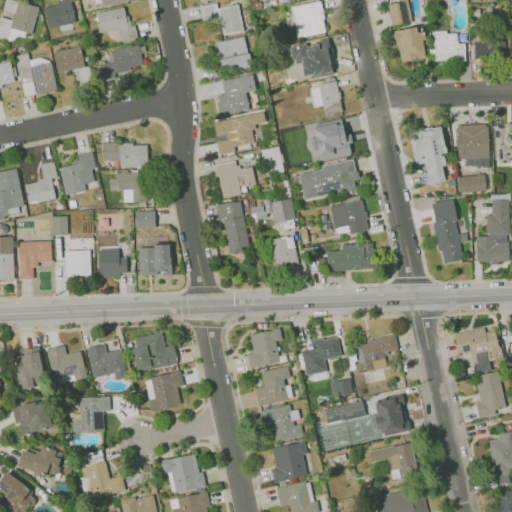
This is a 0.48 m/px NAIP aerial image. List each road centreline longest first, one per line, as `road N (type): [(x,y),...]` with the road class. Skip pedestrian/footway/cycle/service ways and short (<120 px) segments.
road 1 (residential): [(163,0),(184,98),(184,194),(247,511)]
road 2 (tertiary): [(0,315),(417,298)]
road 3 (residential): [(354,0),(417,298)]
road 4 (residential): [(417,298),(467,511)]
road 5 (residential): [(184,98),(0,136)]
road 6 (residential): [(511,94),(375,99)]
